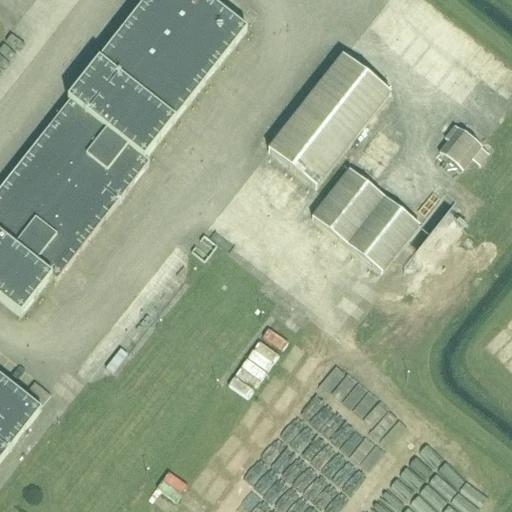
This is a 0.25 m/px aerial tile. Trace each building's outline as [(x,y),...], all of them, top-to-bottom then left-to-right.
[(149,168),(144,164),(246,34),(202,0),(149,0),(69,106),(0,193),(0,304),(20,321),(51,282),(56,285),(149,168)] [(267,156),(315,193),(390,99),(342,61),(267,156)] [(349,176),(327,203),(311,223),(381,278),(392,263),(418,230),(349,176)] [(191,255),(204,265),(216,250),(203,240),(191,255)] [(0,465),(15,446),(18,442),(24,435),(41,413),(0,381),(0,465)] [(54,402),(38,389),(28,402),(44,414),(54,402)]
